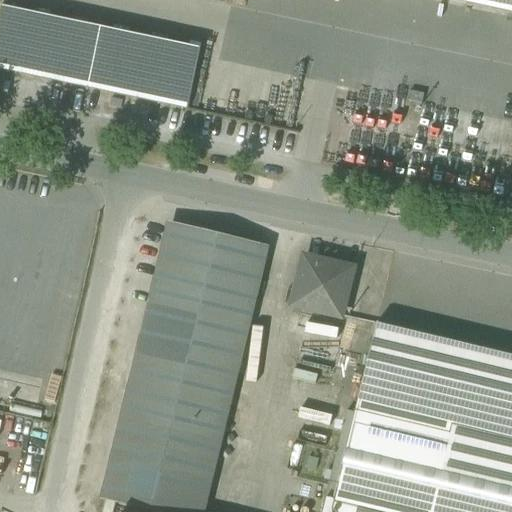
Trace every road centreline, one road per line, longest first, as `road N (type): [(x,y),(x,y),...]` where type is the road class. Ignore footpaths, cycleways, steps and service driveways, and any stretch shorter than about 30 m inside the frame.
road 1 (residential): [(511,255),(124,173)]
road 2 (residential): [(48,511),(124,173)]
road 3 (residential): [(124,173),(0,148)]
